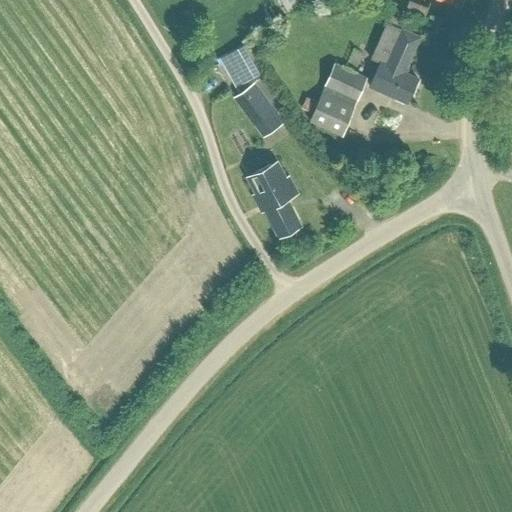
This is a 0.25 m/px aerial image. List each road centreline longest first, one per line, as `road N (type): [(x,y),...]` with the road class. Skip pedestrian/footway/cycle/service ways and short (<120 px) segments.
road 1 (unclassified): [(288,294),(235,212),(201,118),(133,0)]
road 2 (unclassified): [(86,511),(207,367),(288,294)]
road 3 (unclassified): [(288,294),(479,183)]
road 4 (unclassified): [(479,183),(472,97),(500,0)]
